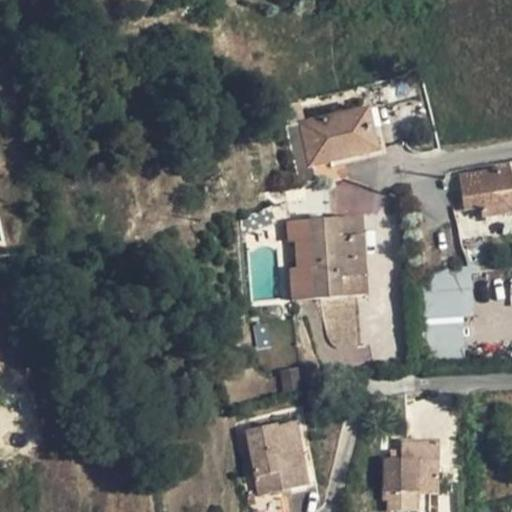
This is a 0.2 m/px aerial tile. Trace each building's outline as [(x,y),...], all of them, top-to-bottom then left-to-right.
[(375,107),(366,110),(375,151),(376,158),(386,156),(375,107)] [(366,110),(300,124),(286,127),(299,185),(315,182),(311,165),(341,159),(375,151),(366,110)] [(376,158),(375,151),(341,159),(342,165),(376,158)] [(311,165),(315,182),(315,183),(345,177),(342,165),(341,159),(311,165)] [(511,178),(511,169),(459,176),(464,212),(481,210),(482,219),(511,215),(511,178)] [(270,207),(239,219),(242,236),(276,223),(270,207)] [(335,219),(285,223),(287,243),(294,242),(296,268),(289,269),(292,302),(364,296),(358,217),(335,219)] [(473,318),(470,273),(421,275),(411,277),(416,373),(458,371),(465,371),(462,318),(473,318)] [(247,432),(256,480),(259,497),(308,488),(295,424),(277,427),(277,426),(247,432)] [(385,460),(385,494),(385,502),(388,502),(388,511),(430,511),(430,495),(438,495),(439,444),(401,443),(401,461),(385,460)]
